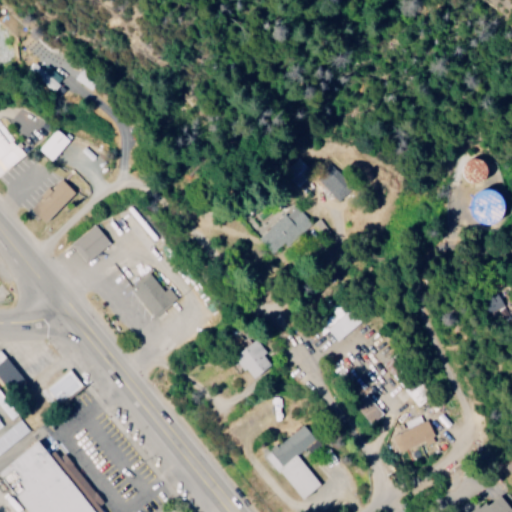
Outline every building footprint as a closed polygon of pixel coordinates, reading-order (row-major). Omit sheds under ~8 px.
[(0,159),(10,169),(27,152),(0,126),(0,159)] [(52,161),(71,140),(56,127),(37,148),(52,161)] [(465,158),(462,180),(484,183),(487,162),(465,158)] [(48,222),(78,192),(63,177),(33,207),(48,222)] [(470,222),(499,223),(501,190),(472,189),(470,222)] [(275,257),(310,221),(293,204),(258,240),(275,257)] [(72,244),(88,262),(111,241),(95,223),(72,244)] [(130,288),(156,317),(178,297),(170,288),(166,291),(149,271),(130,288)] [(502,310),(508,302),(493,291),(481,306),(491,313),(494,309),(503,317),(506,313),(502,310)] [(355,320),(336,308),(322,329),(341,341),(355,320)] [(255,341),(234,355),(251,380),(272,365),(255,341)] [(0,350),(0,374),(17,395),(52,367),(42,354),(20,371),(2,349),(0,350)] [(82,383),(70,370),(44,393),(49,399),(53,395),(61,403),(82,383)] [(0,406),(0,407),(8,400),(0,390),(0,406)] [(373,424),(385,413),(367,394),(355,404),(373,424)] [(426,441),(428,444),(438,439),(429,419),(392,437),(400,453),(426,441)] [(0,452),(31,432),(23,420),(0,435),(0,452)] [(322,483),(296,452),(315,435),(304,421),(265,455),(302,499),(322,483)] [(19,511),(0,488),(0,464),(32,439),(91,511),(19,511)] [(469,511),(494,511),(484,500),(469,511)]
